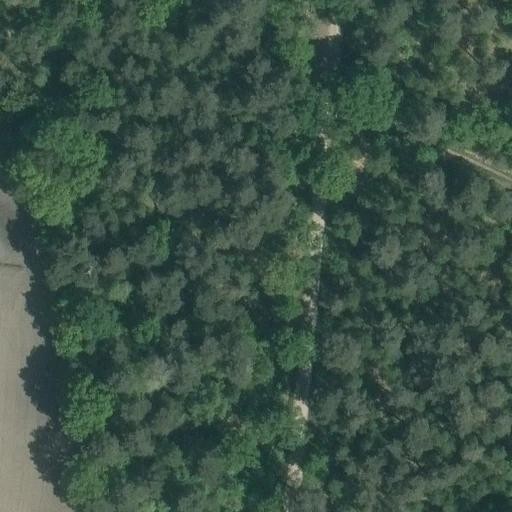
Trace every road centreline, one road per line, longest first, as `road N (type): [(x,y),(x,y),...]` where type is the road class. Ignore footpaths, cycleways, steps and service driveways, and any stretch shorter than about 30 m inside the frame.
road 1 (track): [(337,0),(294,511)]
road 2 (track): [(329,95),(511,180)]
road 3 (track): [(300,432),(112,425)]
road 4 (track): [(88,0),(53,95),(20,131)]
